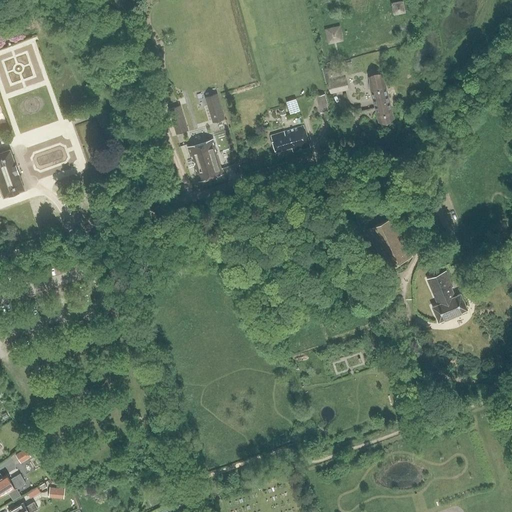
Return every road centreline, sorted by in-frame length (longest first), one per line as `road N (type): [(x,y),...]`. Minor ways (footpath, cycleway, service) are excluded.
road 1 (track): [(0,256),(356,149),(391,171)]
road 2 (track): [(188,199),(120,0)]
road 3 (track): [(391,171),(511,42)]
road 4 (track): [(391,171),(421,244),(405,284),(409,318)]
road 5 (track): [(409,318),(413,344),(437,372),(511,390)]
